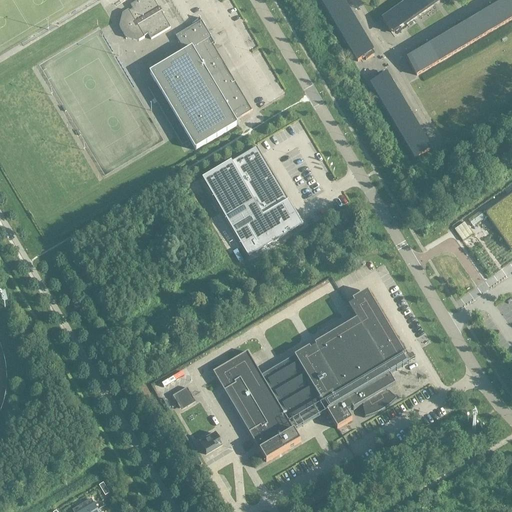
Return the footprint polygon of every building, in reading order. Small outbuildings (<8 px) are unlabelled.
[(119,27),(126,38),(138,42),(145,38),(144,37),(148,35),(151,40),(170,28),(153,0),(139,0),(131,6),(133,10),(129,12),(128,11),(122,14),(119,27)] [(320,0),(357,62),(364,58),(365,61),(374,55),(341,0),(320,0)] [(410,0),(382,20),(391,33),(394,38),(397,36),(396,35),(402,31),(403,31),(407,28),(405,26),(441,0),(410,0)] [(408,62),(416,76),(511,18),(511,0),(508,0),(420,52),(419,49),(414,52),(414,53),(408,56),(405,57),(408,62)] [(201,22),(191,27),(175,37),(185,53),(149,74),(155,84),(148,88),(182,145),(189,141),(195,151),(237,125),(235,121),(253,111),(252,110),(251,111),(209,39),(211,38),(211,39),(212,39),(199,18),(201,22)] [(384,72),(382,74),(376,78),(377,80),(370,84),(409,149),(415,160),(429,152),(434,149),(432,146),(431,146),(428,140),(425,135),(423,137),(384,72)] [(440,127),(439,128),(444,137),(443,137),(445,140),(447,140),(446,139),(511,99),(511,75),(442,117),(448,127),(442,131),(440,127)] [(233,162),(203,187),(248,258),(302,226),(287,200),(257,148),(233,162)] [(511,194),(487,212),(487,213),(486,213),(486,214),(486,215),(486,216),(486,217),(508,248),(509,249),(510,249),(511,249),(511,194)] [(368,299),(351,309),(359,323),(317,348),(318,351),(313,354),(312,351),(264,379),(250,355),(215,376),(259,449),(262,447),(265,452),(262,454),(268,465),(303,445),(296,434),(329,414),(339,432),(354,423),(350,417),(365,408),(366,410),(365,410),(368,420),(371,419),(372,419),(376,417),(378,416),(380,415),(384,413),(387,411),(390,410),(391,408),(394,406),(395,405),(398,402),(390,395),(390,396),(389,394),(398,388),(391,377),(409,367),(408,366),(413,363),(411,359),(406,362),(368,299)] [(175,400),(182,412),(197,403),(190,391),(175,400)] [(223,447),(217,436),(201,446),(207,457),(223,447)] [(73,511),(94,511),(97,510),(91,500),(73,511)]
